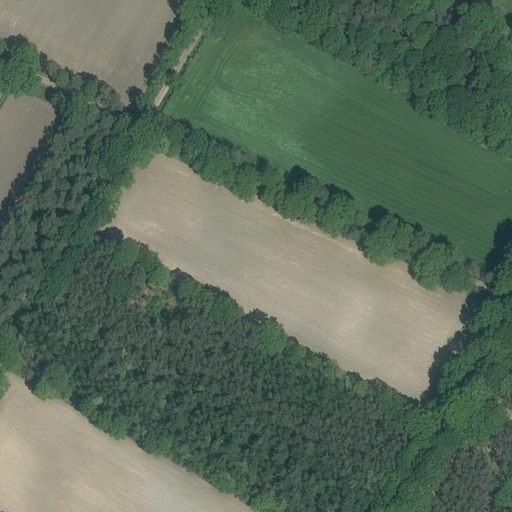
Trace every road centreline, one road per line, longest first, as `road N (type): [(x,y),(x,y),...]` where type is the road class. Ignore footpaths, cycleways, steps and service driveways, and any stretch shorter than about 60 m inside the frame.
road 1 (track): [(511,308),(141,132)]
road 2 (track): [(511,314),(398,511)]
